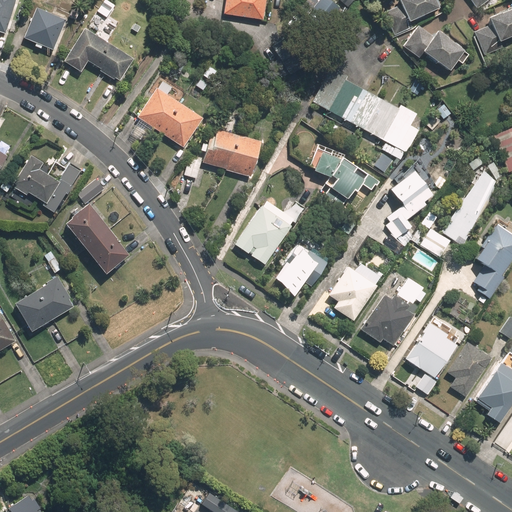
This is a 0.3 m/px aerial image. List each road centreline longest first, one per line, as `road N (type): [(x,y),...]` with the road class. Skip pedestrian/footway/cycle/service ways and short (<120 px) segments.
road 1 (secondary): [(511,510),(264,343),(204,329)]
road 2 (residential): [(204,329),(198,277),(151,193),(88,134),(0,81)]
road 3 (secondary): [(204,329),(0,441)]
